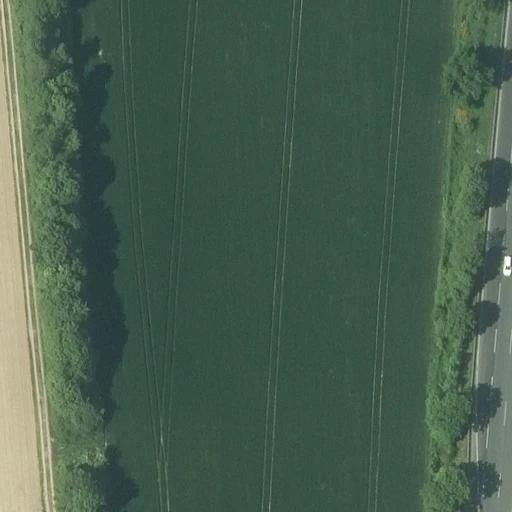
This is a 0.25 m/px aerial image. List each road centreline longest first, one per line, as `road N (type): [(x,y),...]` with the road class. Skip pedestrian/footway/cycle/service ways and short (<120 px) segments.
road 1 (track): [(49,511),(6,0)]
road 2 (motorway): [(511,359),(498,511)]
